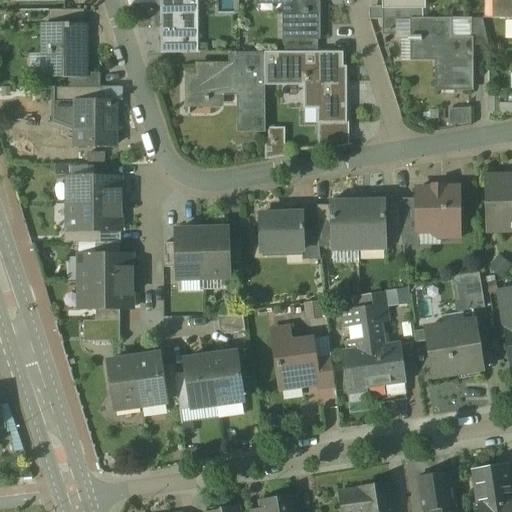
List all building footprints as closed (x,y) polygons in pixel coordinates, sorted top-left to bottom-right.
[(161,0),(162,54),(198,54),(198,0),(161,0)] [(284,0),(285,42),(286,42),(287,54),(318,54),(318,42),(319,42),(318,0),(284,0)] [(511,0),(496,0),(497,19),(511,19),(511,0)] [(87,11),(49,11),(49,26),(46,26),(46,57),(50,57),(50,71),(47,72),(47,73),(67,72),(67,75),(68,75),(86,75),(86,74),(86,46),(87,32),(87,11)] [(482,19),(470,20),(470,48),(489,47),(482,19)] [(452,20),(413,20),(413,38),(410,38),(409,41),(416,41),(416,57),(436,57),(436,91),(438,91),(437,89),(452,89),(452,91),(471,91),(471,56),(466,56),(466,39),(452,39),(452,20)] [(222,71),(222,67),(201,68),(201,79),(190,79),(189,116),(211,116),(212,111),(221,111),(221,105),(234,105),(235,93),(241,93),(241,131),(265,131),(265,83),(265,54),(234,54),(234,70),(222,71)] [(287,54),(265,54),(265,83),(285,83),(285,77),(304,77),(304,83),(309,83),(309,81),(318,81),(318,123),(320,124),(344,124),(344,122),(345,79),(338,78),(339,70),(341,70),(341,54),(318,54),(287,54)] [(68,75),(68,89),(101,89),(101,74),(86,74),(86,75),(68,75)] [(68,89),(54,89),(54,104),(77,104),(77,148),(114,148),(114,102),(102,102),(102,89),(68,89)] [(511,104),(501,104),(500,115),(511,116),(511,104)] [(452,108),(452,125),(474,124),(473,107),(452,108)] [(344,124),(320,124),(320,151),(348,146),(348,122),(344,122),(344,124)] [(120,178),(68,178),(68,205),(120,205),(120,178)] [(511,178),(492,179),(494,230),(511,229),(511,178)] [(459,232),(459,189),(416,190),(417,200),(417,233),(418,233),(459,232)] [(417,200),(397,200),(397,204),(403,246),(419,245),(418,233),(417,233),(417,200)] [(358,201),(330,202),(330,206),(331,248),(359,247),(358,201)] [(385,201),(358,201),(359,247),(387,247),(386,204),(385,201)] [(397,204),(386,204),(387,247),(403,246),(397,204)] [(120,205),(68,205),(68,231),(69,232),(100,232),(120,232),(120,205)] [(330,206),(314,206),(317,233),(319,248),(331,248),(330,206)] [(303,215),(259,217),(260,252),(289,251),(290,246),(303,245),(304,245),(304,233),(303,215)] [(228,230),(202,231),(203,281),(217,281),(217,279),(229,278),(229,269),(228,242),(228,230)] [(100,232),(69,232),(68,231),(65,231),(65,244),(95,244),(100,244),(100,232)] [(202,231),(176,232),(176,244),(177,268),(177,280),(190,279),(190,281),(203,281),(202,231)] [(317,233),(304,233),(304,245),(303,245),(303,261),(320,260),(319,248),(317,233)] [(240,242),(228,242),(229,269),(241,268),(240,242)] [(100,244),(95,244),(96,256),(119,256),(119,244),(100,244)] [(176,244),(164,244),(165,268),(177,268),(176,244)] [(96,256),(80,256),(80,283),(132,283),(131,256),(96,256)] [(479,273),(465,276),(471,311),(485,309),(479,273)] [(132,283),(80,283),(80,310),(96,310),(120,310),(132,310),(132,283)] [(511,290),(500,293),(511,366),(511,365),(511,290)] [(360,309),(341,312),(344,330),(349,329),(351,341),(345,342),(347,353),(342,354),(348,395),(367,392),(366,388),(405,382),(400,346),(389,347),(388,336),(381,337),(377,309),(386,307),(384,293),(358,297),(360,309)] [(324,301),(306,302),(307,318),(325,317),(324,301)] [(120,310),(96,310),(96,322),(120,322),(120,310)] [(243,317),(218,317),(220,331),(225,335),(245,332),(243,317)] [(96,322),(84,322),(84,342),(120,342),(120,322),(96,322)] [(476,327),(445,332),(444,328),(427,331),(435,378),(484,370),(476,327)] [(289,337),(273,339),(279,382),(316,377),(317,377),(315,361),(312,341),(290,344),(289,337)] [(236,354),(211,358),(218,407),(231,405),(231,403),(243,401),(236,354)] [(160,356),(134,360),(141,409),(155,407),(154,405),(167,403),(166,399),(161,368),(160,356)] [(211,358),(185,361),(188,385),(192,409),(204,407),(204,409),(218,407),(211,358)] [(330,359),(315,361),(317,377),(316,377),(318,389),(334,387),(330,359)] [(134,360),(108,363),(115,410),(128,409),(128,411),(141,409),(134,360)] [(173,366),(161,368),(166,399),(178,397),(176,387),(173,366)] [(188,385),(176,387),(178,397),(180,410),(192,409),(188,385)] [(340,430),(340,408),(323,407),(323,429),(340,430)] [(511,498),(507,465),(474,470),(479,506),(511,501),(511,498)] [(449,474),(417,479),(422,511),(431,510),(454,507),(449,474)] [(393,511),(390,485),(358,489),(358,492),(339,494),(341,511),(393,511)] [(296,511),(294,499),(261,504),(263,511),(262,511),(296,511)] [(511,511),(511,501),(479,506),(479,511),(511,511)]
